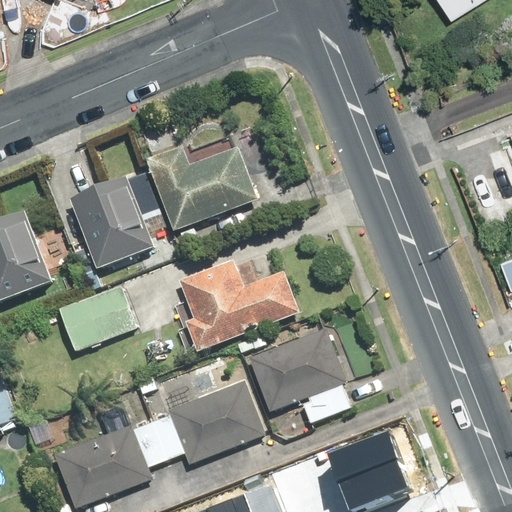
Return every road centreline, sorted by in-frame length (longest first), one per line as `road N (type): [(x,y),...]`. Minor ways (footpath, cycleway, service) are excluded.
road 1 (residential): [(299,1),(505,511)]
road 2 (residential): [(299,1),(0,126)]
